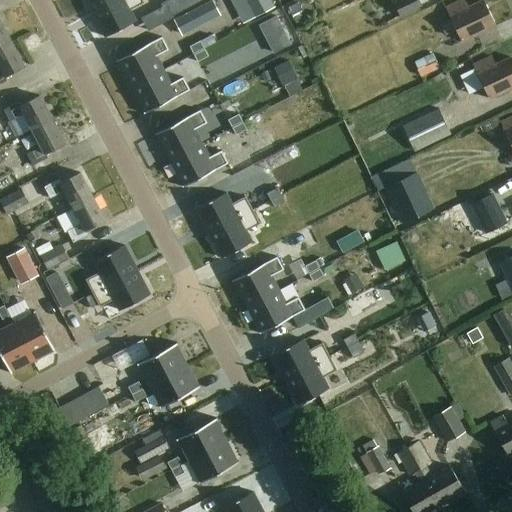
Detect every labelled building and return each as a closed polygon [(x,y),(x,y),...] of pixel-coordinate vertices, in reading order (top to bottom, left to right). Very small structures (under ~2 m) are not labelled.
[(87,0),(94,13),(118,0),(87,0)] [(128,0),(118,0),(94,13),(107,38),(106,39),(107,40),(152,16),(146,4),(133,10),(128,0)] [(211,0),(173,20),(181,37),(220,16),(211,0)] [(270,0),(245,0),(254,17),(274,7),(270,0)] [(424,6),(420,0),(400,0),(394,3),(401,17),(424,6)] [(484,0),(469,7),(465,0),(463,0),(447,8),(449,11),(435,18),(442,33),(456,27),(462,41),(497,25),(485,0),(484,0)] [(278,16),(258,26),(267,42),(286,32),(278,16)] [(0,49),(13,42),(1,19),(0,18),(0,49)] [(456,47),(463,60),(498,44),(492,30),(456,47)] [(164,36),(119,60),(132,86),(165,69),(166,69),(159,55),(171,49),(164,36)] [(201,41),(190,47),(194,54),(205,48),(201,41)] [(26,66),(13,42),(0,49),(0,64),(2,69),(0,70),(0,85),(9,81),(6,76),(26,66)] [(205,49),(195,55),(198,62),(209,57),(205,49)] [(511,56),(497,64),(493,56),(474,65),(490,98),(511,87),(511,56)] [(165,69),(132,86),(146,113),(192,89),(185,76),(173,83),(166,69),(165,69)] [(419,86),(439,81),(437,74),(417,79),(419,86)] [(449,85),(455,110),(475,105),(469,80),(449,85)] [(34,130),(54,120),(41,96),(21,106),(19,102),(5,110),(11,121),(25,113),(34,130)] [(203,109),(157,133),(171,160),(204,142),(197,128),(209,122),(203,109)] [(451,134),(439,109),(403,126),(415,152),(451,134)] [(239,114),(229,120),(232,127),(243,121),(239,114)] [(511,117),(502,122),(511,142),(511,117)] [(66,144),(54,120),(34,130),(42,146),(28,154),(34,165),(49,158),(47,154),(66,144)] [(248,130),(244,122),(233,128),(237,135),(248,130)] [(204,142),(171,160),(185,186),(230,163),(224,150),(212,156),(204,142)] [(435,209),(418,171),(385,186),(403,224),(435,209)] [(66,190),(75,207),(94,196),(81,172),(62,182),(60,179),(45,187),(51,198),(66,190)] [(240,183),(194,207),(195,208),(196,208),(209,233),(241,216),(234,202),(247,196),(240,183)] [(29,203),(21,188),(0,199),(0,200),(8,215),(29,203)] [(493,194),(470,206),(485,236),(508,225),(493,194)] [(282,195),(272,201),(275,208),(286,202),(282,195)] [(107,221),(94,196),(75,207),(83,223),(68,231),(74,242),(89,234),(87,231),(107,221)] [(241,216),(209,233),(222,258),(221,259),(222,260),(268,237),(261,224),(249,230),(241,216)] [(126,243),(80,266),(87,279),(99,273),(106,287),(138,270),(125,245),(126,244),(126,243)] [(70,258),(62,244),(48,251),(45,245),(38,248),(48,269),(70,258)] [(511,254),(498,262),(511,291),(511,254)] [(6,264),(18,296),(39,287),(26,256),(6,264)] [(279,256),(234,280),(248,306),(281,289),(274,275),(286,268),(279,256)] [(314,289),(325,284),(318,266),(307,271),(314,289)] [(113,301),(101,307),(108,320),(153,296),(153,295),(152,295),(138,270),(106,287),(113,301)] [(357,273),(342,281),(350,295),(364,287),(357,273)] [(281,289),(248,306),(263,333),(308,309),(301,296),(289,302),(281,289)] [(54,295),(62,320),(71,317),(63,292),(54,295)] [(5,305),(0,307),(0,313),(3,320),(11,316),(5,305)] [(36,314),(15,325),(34,361),(54,351),(56,353),(57,352),(36,312),(35,312),(36,314)] [(0,350),(13,375),(14,374),(13,372),(34,361),(15,325),(0,332),(0,350)] [(317,330),(272,353),(272,355),(274,354),(287,379),(319,363),(312,349),(324,342),(317,330)] [(192,364),(208,356),(196,332),(180,340),(192,364)] [(356,334),(345,340),(349,347),(360,341),(356,334)] [(360,342),(349,347),(353,354),(363,349),(360,342)] [(137,364),(148,386),(188,365),(177,343),(137,364)] [(511,394),(511,361),(510,357),(494,366),(510,395),(511,394)] [(319,363),(287,379),(300,405),(299,405),(299,407),(345,383),(338,370),(326,377),(319,363)] [(160,408),(200,387),(188,365),(148,386),(160,408)] [(350,391),(373,387),(371,372),(348,375),(350,391)] [(131,385),(135,393),(143,389),(140,381),(131,385)] [(97,387),(75,398),(86,417),(107,406),(97,387)] [(143,389),(135,393),(138,401),(147,397),(143,389)] [(466,431),(452,407),(434,417),(448,442),(466,431)] [(511,422),(509,424),(504,415),(491,423),(509,454),(511,452),(511,422)] [(181,438),(192,458),(228,439),(217,419),(219,418),(218,416),(178,437),(179,439),(181,438)] [(161,431),(143,439),(147,446),(136,452),(141,463),(170,449),(161,431)] [(201,481),(242,460),(241,459),(239,460),(228,439),(192,458),(203,479),(201,480),(201,481)] [(391,468),(375,439),(363,445),(379,475),(391,468)] [(411,448),(441,504),(465,490),(451,466),(434,476),(428,466),(433,463),(421,442),(411,448)] [(414,511),(427,511),(441,504),(411,448),(400,454),(412,475),(417,472),(423,482),(404,493),(414,511)] [(169,461),(173,469),(183,464),(179,456),(170,460),(169,461)] [(168,477),(161,458),(134,467),(142,487),(168,477)] [(187,472),(183,464),(173,469),(176,477),(187,472)] [(256,491),(216,511),(265,511),(255,493),(256,492),(256,491)]
